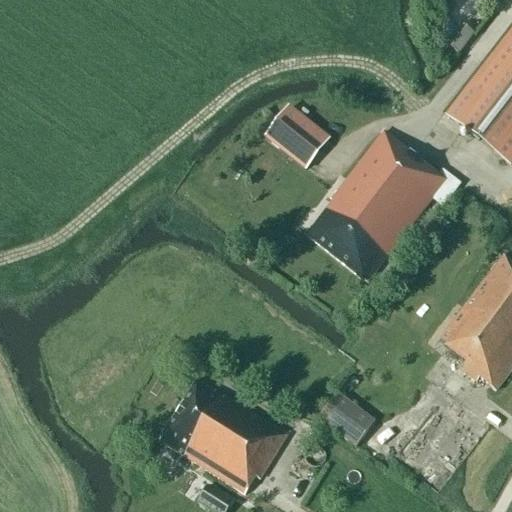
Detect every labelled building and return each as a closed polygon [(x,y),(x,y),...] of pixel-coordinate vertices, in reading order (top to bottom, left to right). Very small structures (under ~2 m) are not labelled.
[(470,14),(457,2),(440,21),(453,33),(470,14)] [(511,30),(445,116),(510,166),(511,163),(511,30)] [(330,142),(287,108),(262,138),(305,173),(330,142)] [(445,182),(399,147),(397,150),(380,137),(330,202),(332,203),(305,237),(366,286),(432,201),(442,209),(460,186),(449,177),(445,182)] [(440,232),(439,231),(434,228),(425,239),(434,247),(443,235),(440,232)] [(511,265),(502,258),(438,341),(467,363),(460,372),(475,383),(478,380),(494,393),(511,369),(511,265)] [(158,443),(244,497),(255,480),(258,482),(286,438),(223,398),(222,401),(213,395),(215,393),(197,382),(158,443)] [(355,450),(375,423),(337,395),(317,421),(355,450)] [(229,511),(234,504),(207,487),(197,504),(210,511),(229,511)]
